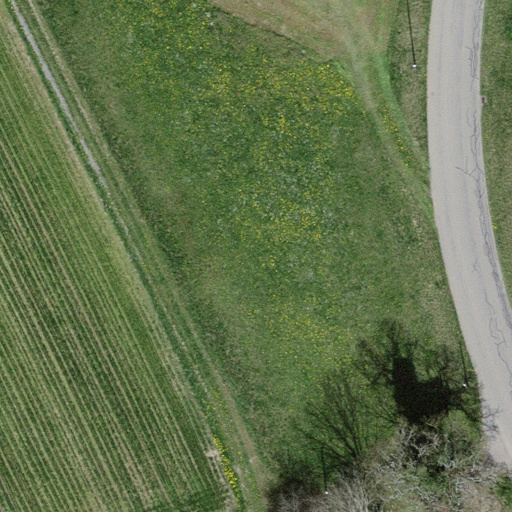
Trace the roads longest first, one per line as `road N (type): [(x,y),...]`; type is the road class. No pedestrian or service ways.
road 1 (track): [(244,511),(132,206),(31,0)]
road 2 (tertiary): [(455,0),(447,71),(456,206),(494,373),(511,404)]
